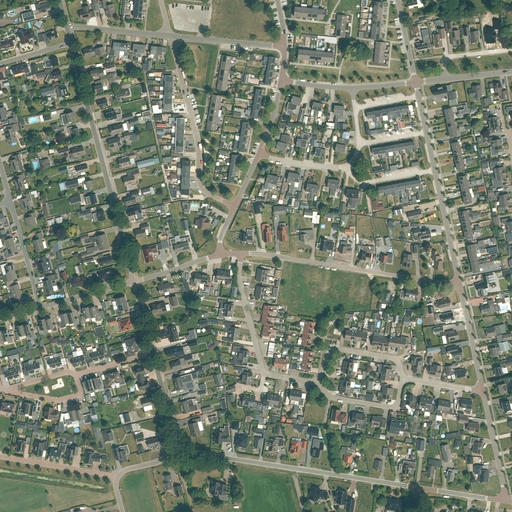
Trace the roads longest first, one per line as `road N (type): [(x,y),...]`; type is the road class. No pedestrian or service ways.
road 1 (unclassified): [(133,282),(70,43)]
road 2 (residential): [(419,487),(179,448)]
road 3 (residential): [(459,285),(242,253)]
road 4 (residential): [(234,208),(200,185),(170,35)]
road 5 (residential): [(317,384),(264,372),(240,288),(242,253)]
road 6 (residential): [(317,384),(330,348),(395,359),(402,378)]
